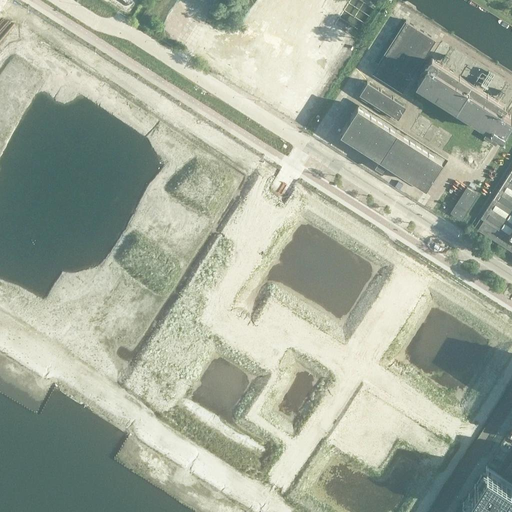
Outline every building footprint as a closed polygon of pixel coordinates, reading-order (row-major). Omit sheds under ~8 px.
[(321,14),(327,2),(322,0),(300,0),(297,7),(306,11),(308,7),(321,14)] [(402,91),(435,39),(406,20),(372,73),(402,91)] [(505,105),(431,58),(417,79),(502,133),(511,117),(511,116),(502,110),(505,105)] [(406,106),(367,81),(360,92),(399,117),(406,106)] [(442,159),(358,105),(342,130),(381,155),(375,164),(382,168),(387,159),(426,184),(442,159)] [(499,137),(489,130),(485,137),(495,143),(499,137)] [(511,167),(475,226),(511,250),(511,167)] [(461,218),(477,194),(467,187),(451,212),(461,218)] [(481,475),(462,503),(476,511),(511,511),(511,481),(506,478),(487,465),(481,475)] [(476,511),(462,503),(456,511),(476,511)]
